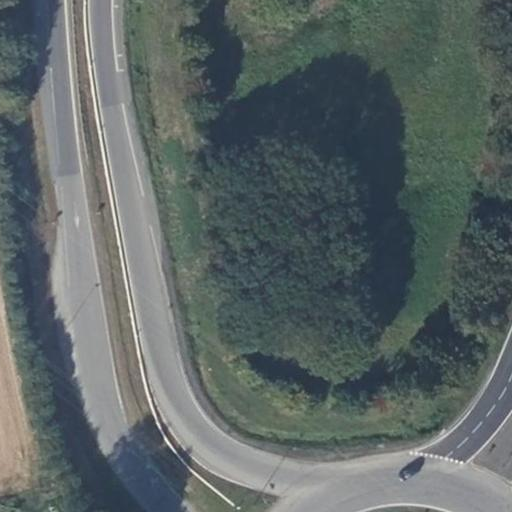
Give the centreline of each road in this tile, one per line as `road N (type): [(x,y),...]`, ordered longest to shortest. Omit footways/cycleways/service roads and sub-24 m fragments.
road 1 (trunk): [(349,497),(228,462),(182,416),(157,345),(108,48),(110,0)]
road 2 (trunk): [(58,0),(61,85),(102,405),(120,447),(170,511)]
road 3 (primary): [(511,378),(472,436),(409,485)]
